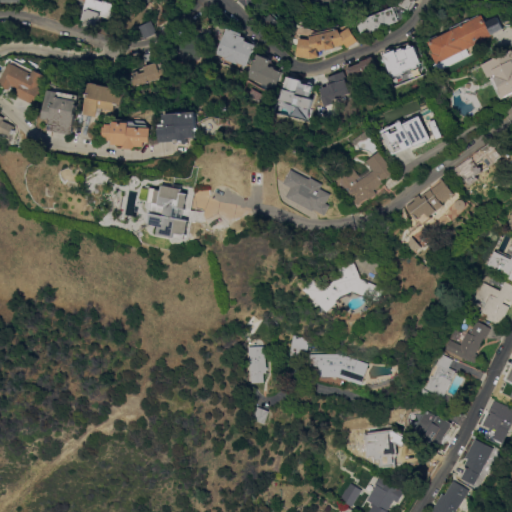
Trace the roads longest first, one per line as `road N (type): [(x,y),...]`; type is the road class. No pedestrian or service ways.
road 1 (residential): [(424,0),(406,28),(307,64),(282,55),(225,0),(146,45),(111,43),(19,14),(0,18)]
road 2 (residential): [(111,43),(90,57),(29,45),(0,52),(25,118),(46,138),(112,154),(192,148)]
road 3 (residential): [(511,121),(382,216),(344,226),(286,213)]
road 4 (residential): [(414,511),(511,327)]
